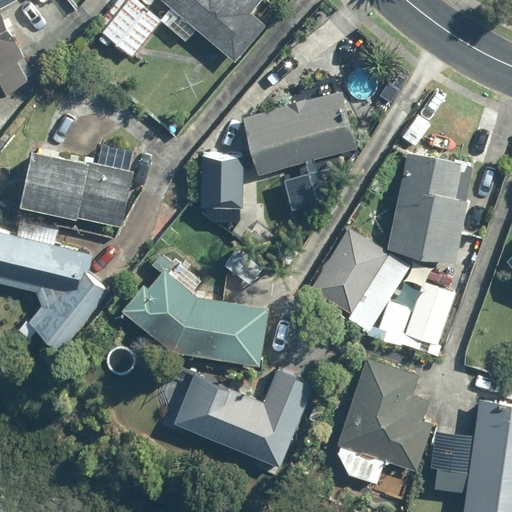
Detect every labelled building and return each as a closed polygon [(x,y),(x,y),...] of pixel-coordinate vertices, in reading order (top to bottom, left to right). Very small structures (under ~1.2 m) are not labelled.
[(0,0),(0,94),(34,78),(0,11),(0,10),(19,0),(0,0)] [(160,21),(134,0),(129,0),(104,31),(132,55),(160,21)] [(164,0),(171,6),(161,19),(186,40),(197,27),(236,60),(266,24),(251,11),(259,0),(164,0)] [(342,89),(246,114),(261,170),(357,144),(342,89)] [(17,204),(120,227),(133,169),(130,168),(134,149),(101,141),(97,163),(29,148),(17,204)] [(481,225),(485,202),(455,196),(461,159),(407,150),(389,251),(456,262),(463,222),(481,225)] [(217,203),(216,218),(233,219),(234,204),(243,204),(246,155),(203,153),(200,202),(217,203)] [(315,181),(288,192),(295,208),(321,197),(315,181)] [(404,267),(388,259),(391,253),(348,226),(308,287),(351,315),(377,275),(394,284),(404,267)] [(0,281),(41,290),(46,304),(31,321),(26,317),(18,326),(31,336),(37,329),(63,350),(112,289),(89,272),(94,251),(0,227),(0,281)] [(267,307),(199,296),(159,262),(120,308),(168,349),(258,364),(267,307)] [(370,307),(365,323),(438,347),(457,290),(422,279),(413,309),(389,301),(385,312),(370,307)] [(412,394),(420,372),(367,353),(336,441),(416,470),(434,421),(424,418),(430,400),(412,394)] [(264,401),(192,372),(172,420),(280,464),(313,383),(277,369),(264,401)] [(511,511),(511,399),(479,396),(466,511),(511,511)]
